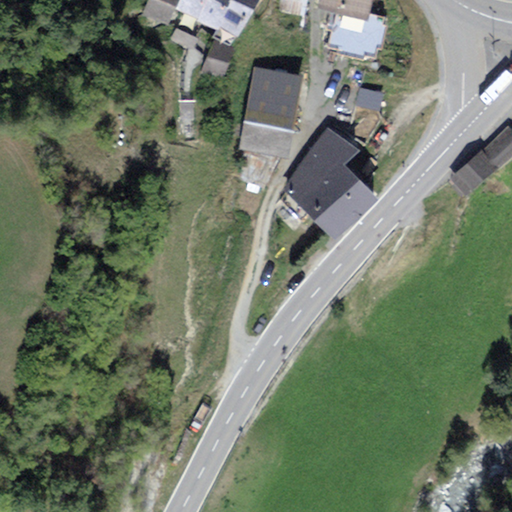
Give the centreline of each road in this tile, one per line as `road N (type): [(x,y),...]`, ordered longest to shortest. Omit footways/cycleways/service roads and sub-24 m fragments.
road 1 (tertiary): [(314,291),(258,371),(180,511)]
road 2 (secondary): [(459,135),(314,291)]
road 3 (secondary): [(459,135),(464,88),(443,0)]
